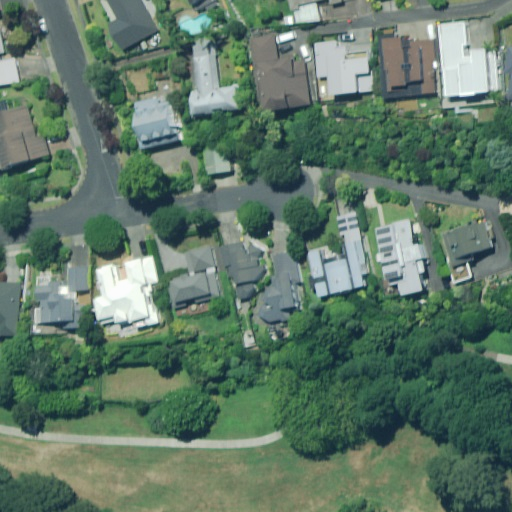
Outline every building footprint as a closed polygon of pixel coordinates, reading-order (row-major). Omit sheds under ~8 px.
[(107,0),(120,21),(111,26),(127,52),(162,31),(143,0),(107,0)] [(190,0),(195,8),(209,0),(190,0)] [(292,0),(299,27),(323,21),(318,3),(331,0),(333,6),(345,3),(343,0),(292,0)] [(471,46),(467,24),(441,28),(453,101),(504,92),(497,50),(468,55),(466,47),(471,46)] [(0,87),(22,83),(17,60),(3,63),(1,55),(7,54),(1,27),(0,27),(0,87)] [(314,106),(304,56),(280,59),(276,36),(254,40),(260,75),(263,74),(270,114),(314,106)] [(224,90),(218,39),(196,41),(202,93),(195,93),(198,117),(247,112),(244,87),(224,90)] [(411,39),(387,41),(388,58),(393,57),(396,89),(411,88),(412,97),(439,95),(435,41),(412,43),(411,39)] [(377,92),(371,45),(340,49),(339,42),(317,45),(321,79),(335,77),(337,97),(377,92)] [(183,142),(177,105),(159,108),(140,111),(146,147),(160,145),(183,142)] [(36,132),(28,107),(0,115),(0,137),(10,170),(48,158),(40,131),(36,132)] [(232,173),(227,146),(204,151),(209,177),(232,173)] [(371,287),(354,214),(339,218),(349,261),(324,267),(320,252),(311,254),(321,299),(371,287)] [(421,247),(414,222),(379,231),(392,282),(400,280),(405,298),(426,292),(422,276),(431,273),(424,246),(421,247)] [(442,237),(453,268),(469,263),(467,258),(493,249),(484,223),(442,237)] [(253,300),(267,269),(263,244),(244,247),(244,243),(222,247),(226,270),(231,269),(233,281),(238,281),(242,302),(253,300)] [(225,304),(215,244),(198,246),(199,254),(187,256),(191,279),(175,281),(180,311),(225,304)] [(268,315),(303,309),(298,277),(303,276),(299,251),(274,256),(278,277),(273,278),(275,289),(270,290),(265,298),(268,315)] [(108,323),(123,319),(127,335),(161,325),(164,324),(153,286),(162,283),(154,258),(130,265),(135,281),(124,284),(118,266),(102,271),(110,298),(101,300),(108,323)] [(90,266),(71,269),(74,292),(94,289),(90,266)] [(24,338),(24,285),(0,285),(0,329),(3,330),(3,337),(24,338)] [(40,286),(39,302),(46,302),(46,310),(39,310),(38,336),(73,338),(74,331),(85,331),(85,322),(80,321),(81,300),(75,300),(75,295),(65,294),(65,287),(40,286)]
